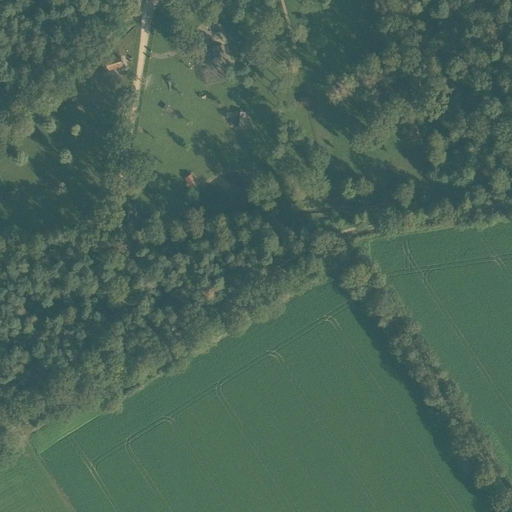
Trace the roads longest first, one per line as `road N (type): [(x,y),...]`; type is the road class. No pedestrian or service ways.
road 1 (track): [(0,446),(340,238),(511,209)]
road 2 (track): [(511,498),(340,238)]
road 3 (track): [(145,2),(109,247)]
road 4 (track): [(145,2),(0,135)]
road 5 (track): [(437,189),(383,0)]
